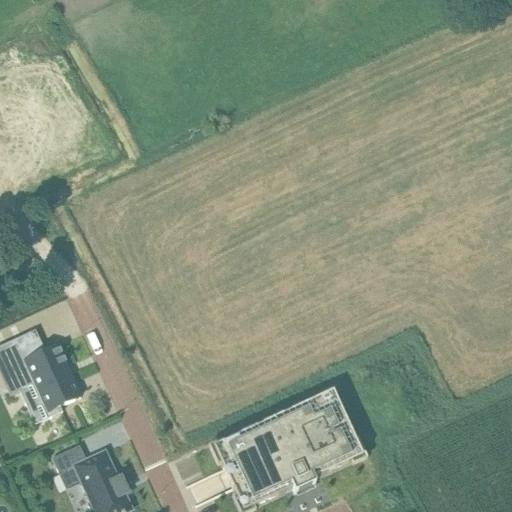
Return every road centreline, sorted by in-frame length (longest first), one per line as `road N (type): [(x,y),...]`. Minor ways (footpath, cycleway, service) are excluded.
road 1 (residential): [(177,511),(80,300)]
road 2 (residential): [(511,436),(350,511)]
